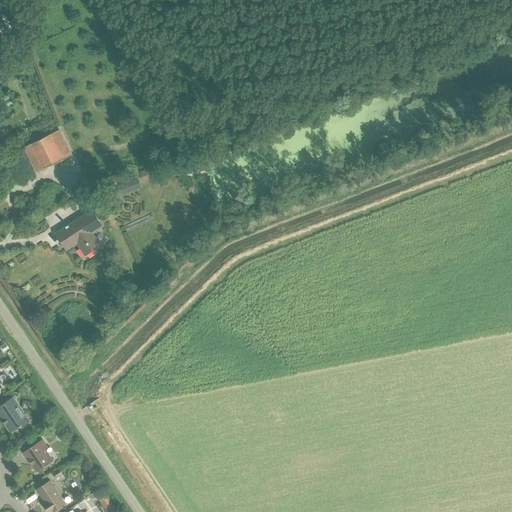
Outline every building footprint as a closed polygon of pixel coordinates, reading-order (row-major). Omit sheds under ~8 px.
[(25,147),(37,172),(72,155),(59,130),(25,147)] [(120,184),(124,194),(142,187),(138,177),(120,184)] [(92,233),(103,226),(93,210),(57,234),(64,244),(74,237),(86,255),(100,246),(92,233)] [(29,422),(16,402),(12,397),(0,405),(0,417),(10,432),(19,426),(20,428),(29,422)] [(24,452),(37,472),(54,461),(46,449),(48,447),(43,439),(24,452)] [(53,474),(56,479),(63,474),(60,469),(53,474)] [(53,511),(66,504),(50,480),(37,489),(45,501),(42,503),(48,511),(53,511)] [(116,511),(105,493),(100,497),(109,511),(116,511)]
